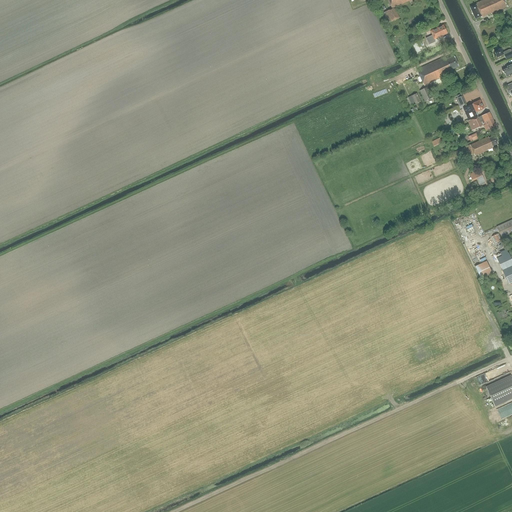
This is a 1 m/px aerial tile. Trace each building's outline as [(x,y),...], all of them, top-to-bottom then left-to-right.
[(388,0),(392,9),(395,7),(411,0),(388,0)] [(482,0),(476,3),(477,5),(470,8),(476,19),(481,16),(482,18),(491,13),(492,14),(507,7),(503,0),(482,0)] [(395,7),(392,9),(381,14),(386,24),(400,18),(395,7)] [(443,25),(430,31),(432,35),(445,29),(443,25)] [(426,33),(430,31),(429,27),(425,29),(419,31),(421,35),(426,33)] [(447,34),(445,29),(432,35),(426,38),(429,44),(433,43),(432,40),(434,39),(434,40),(447,34)] [(503,52),(501,48),(494,52),(495,53),(495,54),(496,55),(497,58),(511,51),(511,49),(510,50),(510,49),(503,52)] [(454,56),(446,60),(445,57),(418,71),(424,86),(448,75),(448,74),(452,72),(451,70),(459,67),(454,56)] [(511,64),(506,66),(507,68),(501,70),(503,74),(504,73),(506,77),(511,74),(511,64)] [(428,87),(420,91),(425,102),(433,98),(428,87)] [(417,94),(412,96),(415,103),(420,100),(417,94)] [(466,103),(463,96),(456,99),(459,106),(466,103)] [(478,116),(476,112),(483,109),(480,101),(463,108),(468,120),(478,116)] [(470,120),(472,123),(477,120),(478,123),(480,122),(481,124),(492,119),(490,113),(478,117),(478,116),(470,120)] [(469,124),(470,125),(472,131),(483,125),(485,131),(489,129),(490,130),(496,127),(492,119),(481,124),(480,122),(478,123),(477,120),(472,123),(469,124)] [(493,147),(493,146),(498,144),(494,136),(489,138),(488,137),(470,145),(460,150),(464,158),(474,153),(475,157),(487,151),(487,150),(493,147)] [(511,219),(497,227),(498,229),(502,238),(511,233),(511,219)] [(502,256),(497,258),(509,284),(511,282),(511,260),(509,253),(508,253),(506,250),(501,252),(501,253),(502,252),(503,255),(502,256)] [(481,279),(492,274),(486,261),(475,266),(481,279)] [(511,377),(511,376),(486,387),(495,407),(511,398),(511,377)]
